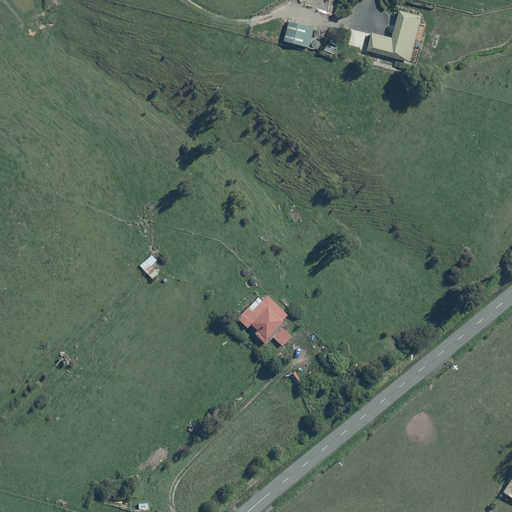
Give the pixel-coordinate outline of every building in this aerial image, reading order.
[(413,52),(421,19),(397,13),(391,39),(369,34),(365,51),(415,63),(417,53),(413,52)] [(288,21),(282,41),(308,47),(313,28),(288,21)] [(150,255),(140,265),(152,279),(159,274),(151,266),(156,262),(150,255)] [(294,320),(267,296),(263,301),(258,297),(248,309),(238,300),(228,312),(247,329),(250,325),(256,330),(252,334),(265,345),(267,343),(273,348),(278,342),(282,346),(291,336),(284,330),(294,320)] [(511,478),(503,492),(511,498),(511,478)]
